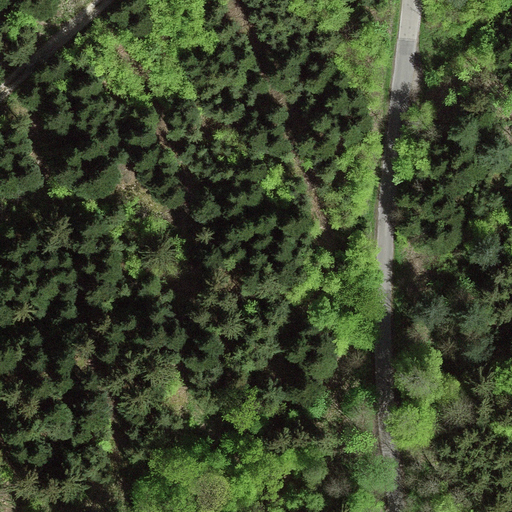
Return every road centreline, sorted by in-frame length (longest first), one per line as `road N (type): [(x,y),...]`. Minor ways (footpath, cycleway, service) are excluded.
road 1 (unclassified): [(400,511),(381,251),(411,0)]
road 2 (track): [(116,0),(0,100)]
